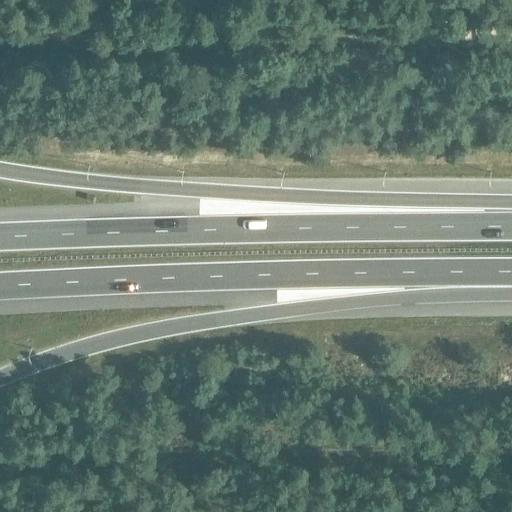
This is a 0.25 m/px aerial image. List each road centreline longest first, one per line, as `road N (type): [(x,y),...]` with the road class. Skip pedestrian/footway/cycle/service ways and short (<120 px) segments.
road 1 (motorway): [(511,215),(0,170)]
road 2 (motorway): [(511,227),(0,238)]
road 3 (motorway): [(0,378),(148,330),(464,273)]
road 4 (motorway): [(0,287),(464,273)]
